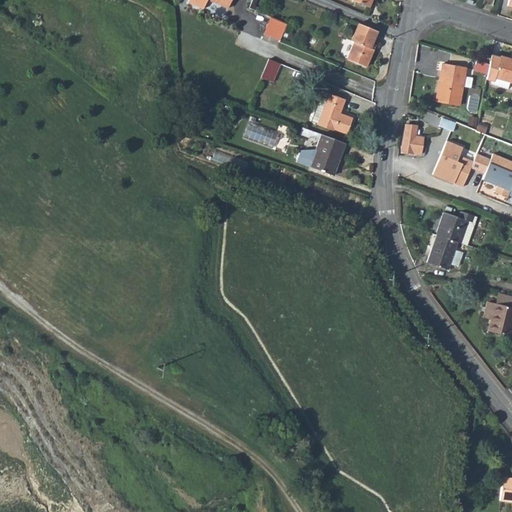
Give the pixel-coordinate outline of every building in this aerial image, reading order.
[(234,0),(193,0),(193,4),(207,10),(210,0),(232,8),(234,0)] [(372,0),(350,0),(350,2),(370,9),(372,0)] [(268,33),(283,40),(290,24),(274,18),(268,33)] [(371,51),(378,33),(360,25),(351,43),(355,44),(349,60),(367,67),(375,52),(371,51)] [(496,79),(497,76),(511,80),(511,58),(502,56),(502,57),(490,54),(488,63),(487,73),(486,77),(496,79)] [(275,83),(283,64),(271,59),(263,78),(275,83)] [(488,63),(477,60),(474,69),(487,73),(488,63)] [(443,64),(436,102),(458,106),(466,68),(443,64)] [(508,90),(511,80),(497,76),(496,79),(494,86),(508,90)] [(321,121),(320,123),(336,130),(338,127),(350,132),(355,116),(343,111),(348,98),(332,92),(329,98),(325,96),(316,119),(321,121)] [(446,120),(442,128),(460,135),(464,127),(446,120)] [(405,125),(400,152),(420,155),(422,138),(415,137),(416,127),(405,125)] [(341,160),(348,143),(323,133),(311,166),(333,175),(338,159),(341,160)] [(446,141),(432,176),(463,188),(471,168),(484,174),(482,179),(497,185),(495,192),(507,197),(511,185),(511,161),(493,153),(490,160),(476,154),(473,162),(464,158),(462,164),(457,162),(459,156),(462,148),(446,141)] [(445,215),(436,237),(439,238),(458,244),(461,245),(469,223),(473,225),(475,218),(462,213),(460,220),(445,215)] [(455,250),(458,244),(439,238),(434,251),(432,250),(431,250),(426,265),(447,273),(450,264),(455,250)] [(464,254),(455,250),(450,264),(458,267),(464,254)] [(490,321),(487,333),(508,339),(511,325),(511,299),(498,295),(495,306),(490,321)] [(482,318),(490,321),(495,306),(486,303),(482,318)] [(511,476),(502,475),(499,500),(511,500),(511,476)]
